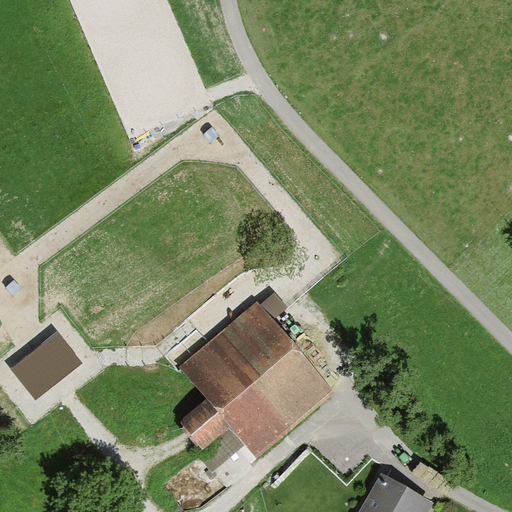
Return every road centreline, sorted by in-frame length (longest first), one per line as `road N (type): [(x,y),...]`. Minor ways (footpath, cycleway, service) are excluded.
road 1 (unclassified): [(226,0),(252,66),(286,109),(511,342)]
road 2 (track): [(485,511),(449,491),(354,405),(328,412),(262,468)]
